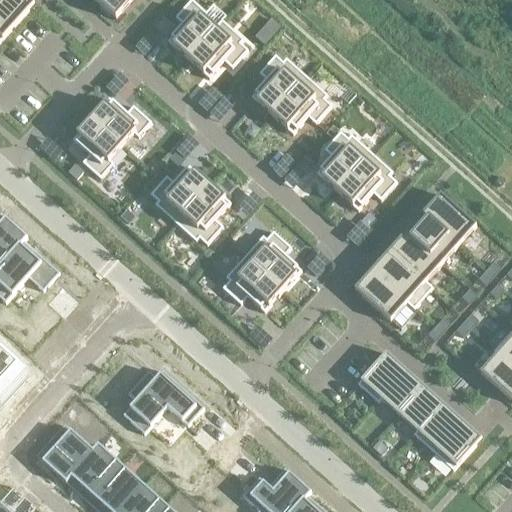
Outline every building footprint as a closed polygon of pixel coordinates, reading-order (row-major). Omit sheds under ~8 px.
[(5,0),(0,6),(0,46),(30,13),(35,7),(27,0),(5,0)] [(91,0),(110,17),(117,22),(134,3),(131,0),(91,0)] [(184,28),(168,45),(190,64),(224,25),(222,23),(218,29),(206,18),(207,16),(192,3),(176,21),(184,28)] [(256,39),(265,47),(281,30),(272,22),(256,39)] [(224,25),(190,64),(210,82),(225,65),(233,72),(249,54),(241,47),(244,43),(224,25)] [(267,83),(252,100),(273,119),(308,81),(287,62),(284,65),(276,59),(260,77),(267,83)] [(123,73),(109,88),(123,101),(137,87),(123,73)] [(308,81),(273,119),(294,138),(309,121),(317,128),(333,109),(330,107),(325,103),(328,99),(308,81)] [(110,102),(92,122),(122,150),(134,136),(139,140),(152,126),(134,110),(127,117),(110,102)] [(92,122),(73,143),(75,145),(90,159),(83,166),(101,182),(115,168),(110,164),(122,150),(92,122)] [(333,160),(317,177),(338,196),(373,157),(352,138),(349,142),(341,135),(325,153),(333,160)] [(373,157),(338,196),(359,214),(374,197),(382,204),(398,186),(390,179),(393,175),(373,157)] [(167,180),(151,198),(159,205),(156,208),(176,227),(211,188),(190,169),(175,186),(167,180)] [(211,188),(176,227),(197,245),(200,242),(208,249),(224,231),(216,223),(231,207),(211,188)] [(441,197),(424,217),(430,222),(459,249),(477,229),(447,203),(441,197)] [(128,212),(121,220),(129,226),(135,219),(128,212)] [(369,231),(377,222),(370,216),(362,225),(369,231)] [(424,217),(407,235),(413,241),(442,268),(459,249),(430,222),(424,217)] [(0,270),(27,240),(2,218),(0,219),(0,270)] [(264,240),(246,260),(284,295),(302,274),(285,259),(292,251),(274,235),(267,243),(264,240)] [(407,235),(390,255),(396,260),(433,293),(434,292),(427,285),(442,268),(413,241),(407,235)] [(27,240),(0,270),(0,300),(6,306),(24,287),(23,286),(29,280),(39,289),(38,290),(44,294),(60,276),(39,257),(35,261),(31,257),(31,258),(21,249),(25,245),(28,241),(27,240)] [(390,255),(373,273),(379,279),(416,312),(433,293),(396,260),(390,255)] [(503,255),(494,265),(501,271),(510,261),(503,255)] [(230,284),(223,292),(241,308),(248,300),(265,316),(284,295),(246,260),(227,281),(230,284)] [(373,273),(355,293),(362,298),(391,325),(408,307),(415,313),(416,312),(379,279),(373,273)] [(477,284),(470,292),(477,299),(485,290),(477,284)] [(498,287),(487,299),(494,306),(505,294),(498,287)] [(470,292),(462,300),(470,307),(477,299),(470,292)] [(471,317),(464,325),(471,332),(479,324),(471,317)] [(443,321),(436,330),(443,337),(451,328),(443,321)] [(464,325),(456,334),(464,340),(471,332),(464,325)] [(436,330),(428,338),(436,345),(443,337),(436,330)] [(511,334),(495,353),(511,368),(511,334)] [(0,351),(0,410),(29,378),(0,351)] [(511,369),(496,355),(479,373),(511,403),(511,369)] [(386,357),(360,386),(379,403),(405,374),(386,357)] [(401,380),(378,405),(379,407),(382,403),(399,418),(420,396),(425,390),(407,374),(401,380)] [(137,404),(124,419),(145,438),(168,412),(189,430),(205,412),(164,375),(160,379),(162,381),(159,384),(152,378),(153,378),(149,375),(129,397),(137,404)] [(420,396),(399,418),(417,434),(414,438),(415,439),(438,413),(444,407),(425,390),(420,396)] [(438,413),(415,439),(434,456),(457,430),(463,424),(444,407),(438,413)] [(457,430),(434,456),(454,474),(477,448),(482,442),(463,424),(457,430)] [(53,454),(43,465),(66,486),(100,449),(99,448),(93,454),(65,428),(46,449),(53,454)] [(100,449),(66,486),(67,486),(72,481),(86,493),(80,499),(88,506),(122,468),(100,449)] [(122,468),(88,506),(95,511),(96,511),(101,506),(107,511),(122,511),(144,488),(122,468)] [(260,482),(244,500),(257,511),(295,511),(311,495),(286,472),(278,481),(279,482),(280,482),(283,485),(273,495),(268,490),(268,489),(260,482)] [(144,488),(122,511),(162,511),(166,508),(144,488)] [(311,495),(295,511),(322,511),(315,511),(314,511),(305,504),(309,499),(312,496),(311,495)]
